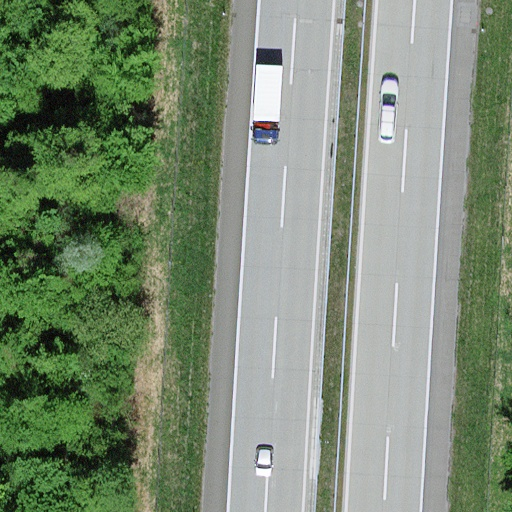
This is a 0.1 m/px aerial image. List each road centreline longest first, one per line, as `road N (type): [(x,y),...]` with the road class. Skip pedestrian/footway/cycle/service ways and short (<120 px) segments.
road 1 (motorway): [(297,0),(264,511)]
road 2 (motorway): [(385,511),(416,0)]
